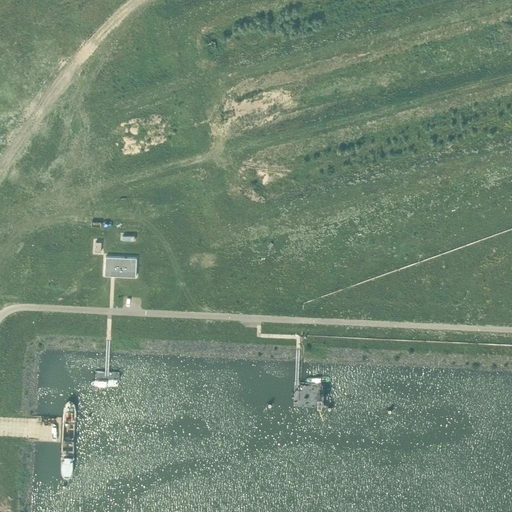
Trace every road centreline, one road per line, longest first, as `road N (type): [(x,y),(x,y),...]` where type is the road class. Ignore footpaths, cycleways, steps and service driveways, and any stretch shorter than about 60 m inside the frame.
road 1 (track): [(57,194),(511,80)]
road 2 (track): [(80,114),(511,3)]
road 3 (track): [(213,152),(228,218),(511,151)]
road 4 (track): [(257,0),(195,16),(186,33),(196,83)]
